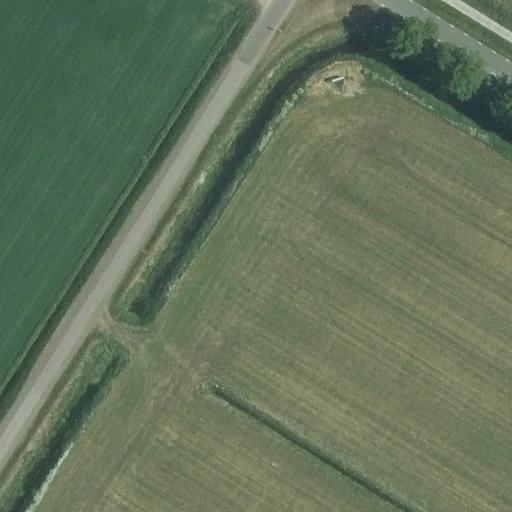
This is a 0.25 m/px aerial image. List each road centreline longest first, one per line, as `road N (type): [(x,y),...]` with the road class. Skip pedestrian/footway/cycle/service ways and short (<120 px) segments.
road 1 (unclassified): [(0,448),(283,0)]
road 2 (tertiary): [(511,75),(390,0)]
